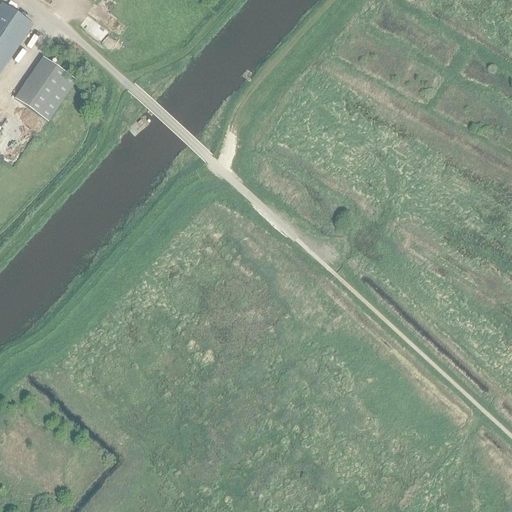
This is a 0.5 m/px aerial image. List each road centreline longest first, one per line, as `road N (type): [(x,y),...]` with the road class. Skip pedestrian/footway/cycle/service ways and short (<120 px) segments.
road 1 (track): [(127,85),(96,152),(0,258)]
road 2 (track): [(221,171),(250,106),(340,0)]
road 3 (track): [(127,85),(181,55),(234,0)]
road 4 (unclassified): [(127,85),(25,0)]
